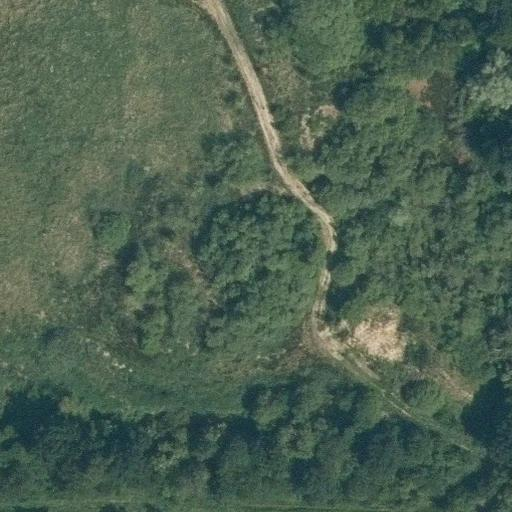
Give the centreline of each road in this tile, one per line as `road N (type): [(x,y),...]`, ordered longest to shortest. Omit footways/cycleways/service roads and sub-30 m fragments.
road 1 (track): [(492,464),(368,382),(315,335),(333,228),(291,181),(274,111),(237,51),(226,0)]
road 2 (track): [(511,463),(492,464),(419,511),(167,502),(0,511)]
